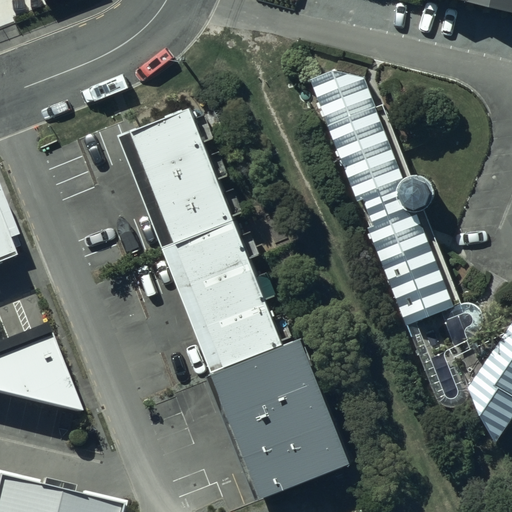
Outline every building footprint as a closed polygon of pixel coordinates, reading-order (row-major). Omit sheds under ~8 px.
[(511,0),(465,0),(511,11),(511,0)] [(393,298),(446,277),(351,48),(298,70),(393,298)] [(187,88),(112,117),(255,487),(348,451),(295,315),(277,321),(187,88)] [(0,272),(10,268),(0,238),(0,272)] [(511,274),(457,362),(490,428),(511,396),(511,274)] [(0,401),(77,419),(39,335),(0,351),(0,401)] [(119,511),(120,509),(0,479),(0,511),(119,511)]
